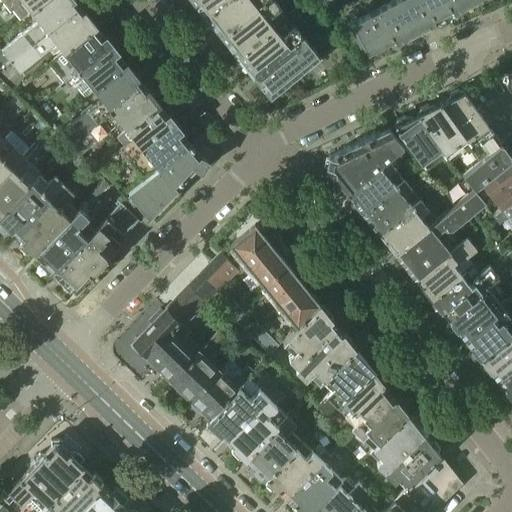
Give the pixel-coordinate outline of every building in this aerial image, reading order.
[(43,0),(3,0),(0,3),(0,6),(4,4),(11,12),(24,1),(31,10),(43,0)] [(0,67),(10,60),(79,4),(76,0),(43,0),(31,10),(38,19),(1,49),(0,47),(0,67)] [(193,0),(207,15),(224,1),(225,0),(193,0)] [(225,0),(224,1),(207,15),(223,35),(265,1),(266,0),(225,0)] [(266,0),(265,1),(223,35),(239,55),(275,26),(268,17),(281,7),(275,0),(266,0)] [(365,53),(394,38),(397,42),(416,32),(399,0),(393,0),(349,23),(365,53)] [(434,18),(452,8),(454,12),(474,2),(472,0),(399,0),(416,32),(436,22),(434,18)] [(56,42),(63,50),(96,24),(79,4),(10,60),(19,71),(56,42)] [(255,76),(305,36),(318,25),(314,19),(300,31),(295,24),(282,35),(275,26),(239,55),(255,76)] [(59,83),(60,84),(111,43),(96,24),(63,50),(70,59),(55,71),(62,80),(59,83)] [(321,57),(305,36),(255,76),(271,96),(321,57)] [(126,63),(111,43),(60,84),(61,86),(65,83),(72,92),(87,80),(95,89),(126,63)] [(143,83),(126,63),(95,89),(101,97),(62,129),(71,140),(143,83)] [(119,119),(127,129),(159,103),(143,83),(71,140),(80,152),(119,119)] [(488,124),(463,91),(462,92),(458,89),(449,93),(449,98),(440,102),(464,135),(467,139),(474,134),(488,124)] [(31,107),(39,101),(35,95),(27,101),(31,107)] [(418,113),(441,145),(438,148),(441,152),(464,135),(440,102),(432,106),(427,104),(419,108),(418,113)] [(124,163),(174,123),(159,103),(127,129),(117,136),(126,147),(117,154),(124,163)] [(441,145),(418,113),(409,117),(405,115),(397,118),(397,122),(393,125),(421,161),(438,148),(441,145)] [(190,142),(174,123),(124,163),(139,181),(157,167),(190,142)] [(326,166),(346,192),(388,159),(404,146),(388,127),(328,156),(326,166)] [(0,143),(11,131),(7,128),(3,133),(4,134),(1,137),(0,135),(0,143)] [(208,160),(202,157),(190,142),(157,167),(139,181),(128,190),(148,216),(196,166),(203,170),(208,160)] [(0,177),(28,149),(24,146),(20,151),(14,145),(9,151),(0,143),(0,177)] [(462,173),(474,188),(475,188),(482,183),(481,182),(511,158),(511,157),(502,143),(490,152),(462,173)] [(31,153),(28,149),(0,177),(0,214),(35,177),(27,169),(33,163),(27,157),(31,153)] [(86,163),(79,156),(73,163),(80,169),(86,163)] [(511,178),(511,158),(481,182),(482,183),(492,194),(511,178)] [(362,211),(363,212),(404,178),(388,159),(346,192),(352,198),(350,204),(356,211),(362,211)] [(107,176),(117,168),(115,164),(101,164),(97,167),(107,176)] [(40,173),(35,177),(0,214),(0,226),(5,231),(10,231),(12,229),(18,234),(69,180),(66,178),(62,181),(55,175),(49,182),(40,173)] [(363,212),(368,219),(367,224),(372,231),(378,231),(379,231),(420,198),(404,178),(363,212)] [(502,207),(511,198),(511,178),(492,194),(502,207)] [(72,183),(69,180),(18,234),(23,239),(22,240),(20,247),(27,253),(34,252),(35,251),(36,252),(77,209),(68,201),(75,194),(68,187),(72,183)] [(485,200),(475,188),(474,188),(436,218),(396,252),(416,277),(454,246),(451,242),(447,245),(436,232),(444,226),(445,227),(452,227),(485,200)] [(436,218),(420,198),(379,231),(384,238),(383,244),(388,251),(395,251),(396,252),(436,218)] [(509,213),(511,217),(511,198),(502,207),(494,213),(500,221),(509,213)] [(86,201),(77,209),(36,252),(45,260),(41,264),(51,273),(54,269),(55,270),(95,230),(85,220),(89,215),(83,209),(89,203),(86,201)] [(111,232),(117,226),(124,233),(138,217),(122,201),(95,230),(55,270),(64,278),(60,282),(70,292),(74,288),(76,290),(91,274),(92,275),(94,273),(98,274),(104,267),(103,263),(109,257),(108,256),(121,243),(111,232)] [(230,242),(231,244),(245,261),(266,288),(297,326),(320,303),(255,222),(230,242)] [(416,277),(424,288),(421,293),(425,297),(430,296),(432,298),(462,274),(456,265),(464,259),(464,260),(478,249),(467,235),(454,246),(416,277)] [(223,253),(238,268),(245,261),(231,244),(223,253)] [(238,268),(223,253),(221,251),(212,261),(229,277),(238,268)] [(212,261),(203,270),(219,287),(229,277),(212,261)] [(468,281),(462,274),(432,298),(433,300),(432,306),(436,310),(441,309),(448,318),(487,286),(499,276),(489,263),(476,274),(468,281)] [(210,297),(219,287),(203,270),(193,280),(210,297)] [(190,283),(182,291),(199,308),(207,300),(190,283)] [(448,318),(449,320),(446,326),(451,332),(458,331),(464,338),(511,299),(511,298),(509,295),(500,302),(487,286),(448,318)] [(192,316),(199,308),(182,291),(174,299),(192,316)] [(192,316),(174,299),(166,307),(184,324),(192,316)] [(480,358),(481,359),(511,333),(511,317),(506,310),(511,304),(511,299),(464,338),(471,347),(469,354),(474,360),(480,358)] [(225,310),(228,314),(237,304),(234,301),(225,310)] [(320,303),(297,326),(287,336),(297,346),(290,354),(299,363),(337,325),(320,303)] [(246,313),(237,304),(228,314),(237,322),(246,313)] [(184,324),(166,307),(164,309),(161,307),(150,319),(152,321),(133,341),(135,342),(131,345),(144,357),(147,354),(172,378),(171,378),(172,380),(201,348),(186,334),(190,330),(184,324)] [(237,322),(245,330),(254,321),(246,313),(237,322)] [(190,399),(192,397),(220,369),(208,358),(215,350),(213,348),(223,338),(224,336),(222,334),(231,324),(228,321),(201,348),(172,380),(173,380),(174,379),(181,386),(178,388),(190,399)] [(262,329),(254,321),(245,330),(253,338),(262,329)] [(300,364),(297,366),(306,375),(315,367),(325,376),(354,346),(337,325),(299,363),(300,364)] [(262,329),(253,338),(262,346),(271,337),(262,329)] [(490,371),(497,379),(511,366),(511,333),(481,359),(482,361),(479,366),(484,372),(490,371)] [(372,368),(354,346),(325,376),(323,378),(333,388),(319,403),(327,412),(336,403),(372,368)] [(220,369),(192,397),(190,399),(200,410),(203,407),(210,414),(208,416),(209,417),(250,375),(254,371),(265,358),(261,354),(249,367),(249,366),(240,375),(237,372),(230,379),(220,369)] [(511,397),(511,366),(497,379),(503,387),(500,393),(505,399),(511,397)] [(345,426),(348,430),(389,389),(382,381),(384,374),(380,370),(374,370),(372,368),(336,403),(352,419),(345,426)] [(222,430),(228,437),(276,389),(273,385),(266,392),(250,375),(209,417),(207,419),(208,424),(214,430),(220,431),(222,430)] [(276,389),(228,437),(235,443),(233,444),(234,450),(240,456),(245,457),(246,456),(247,456),(288,414),(272,398),(279,391),(276,389)] [(371,449),(372,448),(408,413),(404,409),(406,403),(402,397),(395,397),(389,389),(348,430),(352,434),(354,432),(371,449)] [(266,474),(267,475),(302,439),(292,429),(297,424),(290,417),(295,413),(292,410),(288,414),(247,456),(253,462),(252,464),(252,470),(258,476),(264,476),(266,474)] [(409,414),(408,413),(372,448),(381,456),(376,462),(385,471),(423,433),(418,427),(420,421),(415,414),(409,414)] [(399,475),(408,483),(439,453),(438,452),(440,446),(434,439),(429,440),(423,433),(385,471),(394,480),(399,475)] [(69,451),(63,444),(63,438),(51,438),(51,443),(44,451),(40,451),(36,455),(36,458),(20,475),(21,476),(0,496),(0,501),(5,507),(16,495),(22,501),(25,498),(39,511),(48,502),(85,465),(85,458),(78,450),(69,451)] [(278,486),(287,494),(328,452),(325,448),(318,455),(302,439),(267,475),(268,476),(267,482),(273,488),(278,486)] [(304,511),(305,511),(304,511),(308,511),(342,478),(325,461),(331,455),(328,452),(287,494),(294,501),(293,503),(293,507),(297,511),(304,511)] [(408,483),(393,498),(380,510),(378,511),(431,511),(462,482),(439,453),(408,483)] [(77,511),(105,485),(102,482),(104,479),(94,469),(92,472),(85,465),(48,502),(39,511),(37,511),(77,511)] [(308,511),(343,511),(350,506),(372,484),(369,482),(364,486),(358,480),(354,484),(345,475),(342,478),(308,511)] [(385,485),(378,478),(372,484),(374,486),(379,491),(385,485)] [(378,511),(380,510),(372,501),(375,498),(369,491),(374,486),(372,484),(350,506),(343,511),(378,511)] [(117,486),(112,491),(105,485),(77,511),(117,511),(125,504),(123,503),(129,497),(117,486)]
